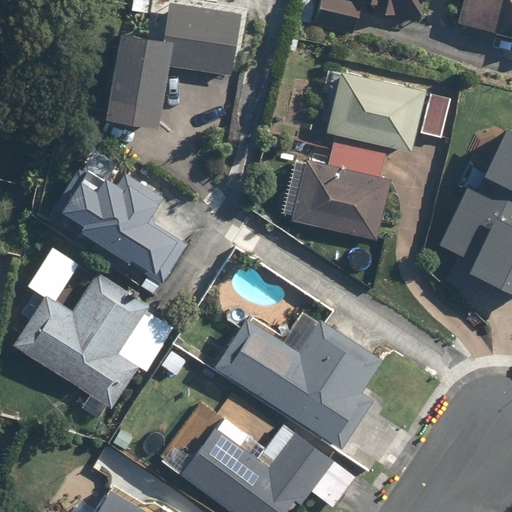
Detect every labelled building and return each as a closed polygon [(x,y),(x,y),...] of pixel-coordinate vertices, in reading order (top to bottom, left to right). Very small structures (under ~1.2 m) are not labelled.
[(156,128),(163,71),(229,79),(237,7),(172,0),(128,0),(128,10),(144,12),(141,39),(109,36),(99,122),(156,128)] [(351,35),(357,8),(423,23),(427,0),(315,0),(315,3),(304,1),(299,23),(351,35)] [(511,0),(459,0),(453,27),(490,36),(511,41),(511,0)] [(449,98),(336,73),(325,70),(319,95),(330,98),(322,133),(384,147),(409,153),(414,131),(441,137),(449,98)] [(511,133),(500,128),(477,176),(471,174),(437,246),(471,262),(466,273),(511,295),(511,133)] [(280,217),(297,221),(293,239),(308,243),(312,224),(373,238),(387,178),(378,176),(384,147),(322,133),(316,161),(294,155),(280,217)] [(156,294),(164,282),(186,246),(147,222),(164,194),(126,171),(116,187),(78,164),(49,212),(99,243),(92,255),(156,294)] [(107,413),(137,369),(145,374),(174,330),(146,311),(150,306),(97,270),(69,311),(53,300),(77,265),(48,246),(23,284),(32,290),(18,311),(25,316),(6,344),(107,413)] [(244,315),(211,367),(338,447),(370,397),(360,392),(381,359),(318,319),(299,349),(244,315)] [(217,415),(176,472),(232,511),(281,511),(290,500),(297,506),(307,492),(327,507),(352,473),(281,422),(263,448),(217,415)] [(157,511),(107,482),(89,511),(157,511)]
